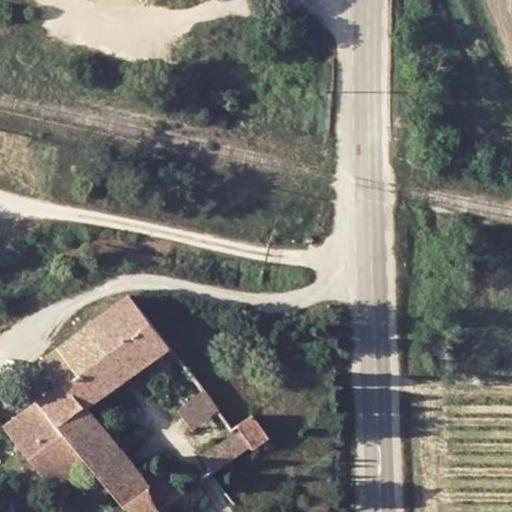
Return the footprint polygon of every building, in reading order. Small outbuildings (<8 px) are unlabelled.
[(37,364),(55,388),(35,403),(86,469),(119,510),(122,511),(159,511),(150,500),(149,491),(143,484),(86,408),(170,347),(131,295),(37,364)] [(218,411),(193,379),(167,397),(192,430),(218,411)] [(86,469),(35,403),(2,428),(52,494),(86,469)] [(253,451),(269,439),(253,415),(232,429),(235,433),(200,457),(207,469),(205,470),(209,477),(251,449),(253,451)] [(188,482),(174,464),(143,484),(149,491),(150,500),(159,511),(197,486),(191,479),(188,482)] [(188,511),(207,499),(197,486),(159,511),(188,511)]
